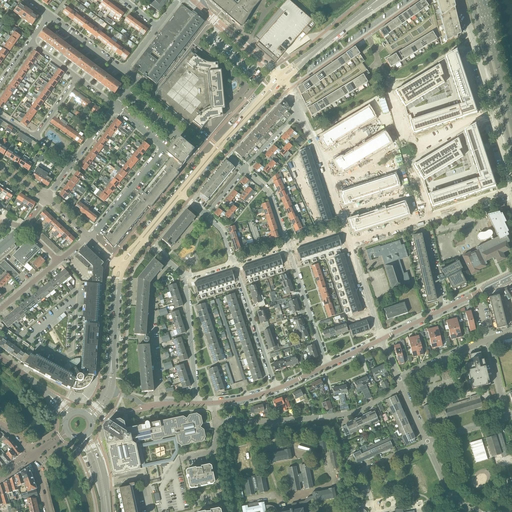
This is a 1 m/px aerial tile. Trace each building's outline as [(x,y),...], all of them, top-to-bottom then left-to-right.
[(0,0),(0,2),(5,6),(8,9),(10,7),(2,0),(0,0)] [(104,0),(100,5),(103,7),(101,9),(103,11),(105,9),(110,3),(105,0),(104,0)] [(149,0),(147,2),(150,5),(159,12),(168,0),(149,0)] [(208,0),(210,1),(211,0),(211,1),(216,6),(216,5),(217,6),(221,11),(222,10),(226,16),(227,15),(230,19),(231,19),(232,21),(231,22),(234,24),(235,23),(239,27),(240,26),(249,11),(251,9),(252,9),(253,7),(256,3),(256,4),(258,1),(258,0),(208,0)] [(278,10),(254,38),(256,40),(258,42),(258,43),(262,47),(278,60),(282,55),(285,52),(302,32),(306,36),(307,35),(308,33),(316,24),(288,0),(286,0),(279,9),(278,10)] [(423,0),(419,3),(420,4),(424,10),(428,7),(424,1),(423,0)] [(430,0),(431,0),(432,0),(433,2),(438,1),(446,33),(439,36),(441,43),(441,45),(452,39),(457,38),(457,37),(460,35),(460,34),(460,33),(451,0),(430,0)] [(39,17),(28,9),(20,3),(14,12),(32,26),(39,17)] [(110,3),(105,9),(110,12),(114,6),(110,3)] [(419,3),(414,6),(415,7),(419,13),(424,10),(420,4),(419,3)] [(63,13),(68,16),(72,11),(67,7),(67,8),(64,5),(63,7),(65,9),(63,13)] [(191,12),(190,11),(186,8),(182,5),(133,67),(134,67),(137,70),(144,75),(142,76),(145,78),(148,81),(149,79),(155,84),(204,22),(201,20),(198,17),(199,16),(198,16),(193,11),(192,12),(191,12)] [(119,10),(114,6),(110,12),(115,16),(119,10)] [(410,9),(415,16),(419,13),(415,7),(414,6),(410,9)] [(68,16),(73,20),(77,14),(78,12),(74,9),(72,11),(68,16)] [(410,9),(406,12),(410,19),(415,16),(410,9)] [(119,10),(115,16),(120,19),(124,14),(119,10)] [(406,12),(401,15),(406,22),(410,19),(406,12)] [(73,20),(77,24),(82,18),(77,14),(73,20)] [(129,25),(134,19),(129,15),(125,21),(129,25)] [(401,15),(397,18),(402,25),(406,22),(401,15)] [(82,27),(86,21),(82,18),(77,24),(82,27)] [(397,18),(392,22),(397,28),(402,25),(397,18)] [(139,23),(134,19),(129,25),(134,28),(139,23)] [(82,27),(87,31),(91,25),(86,21),(82,27)] [(392,22),(388,25),(393,32),(397,28),(392,22)] [(143,26),(139,23),(134,28),(139,32),(143,26)] [(92,34),(96,29),(91,25),(87,31),(92,34)] [(388,25),(383,28),(388,35),(393,32),(388,25)] [(143,26),(139,32),(138,33),(140,35),(141,33),(144,35),(148,30),(143,26)] [(15,32),(11,37),(17,41),(21,36),(19,35),(21,32),(13,27),(11,30),(15,32)] [(382,29),(379,31),(380,32),(384,38),(388,35),(383,28),(382,29)] [(50,33),(45,29),(38,37),(51,47),(58,38),(53,34),(51,32),(50,33)] [(92,34),(97,38),(101,32),(96,29),(92,34)] [(101,41),(106,36),(101,32),(97,38),(101,41)] [(432,32),(427,35),(429,37),(432,43),(437,40),(433,34),(432,32)] [(427,35),(423,38),(424,40),(427,46),(432,43),(429,37),(427,35)] [(101,41),(106,45),(111,40),(106,36),(101,41)] [(14,46),(17,41),(11,37),(8,42),(14,46)] [(58,38),(51,47),(64,56),(70,48),(65,44),(64,41),(63,42),(58,38)] [(423,38),(418,41),(419,43),(423,49),(427,46),(424,40),(423,38)] [(111,40),(106,45),(111,49),(115,44),(111,40)] [(418,41),(414,44),(415,46),(418,51),(423,49),(419,43),(418,41)] [(14,46),(8,42),(4,47),(10,51),(14,46)] [(118,45),(115,44),(111,49),(116,53),(120,47),(122,44),(120,43),(118,45)] [(414,44),(409,46),(410,48),(414,54),(418,51),(415,46),(414,44)] [(409,46),(404,49),(406,51),(409,57),(414,54),(410,48),(409,46)] [(120,47),(116,53),(121,56),(125,51),(120,47)] [(70,48),(64,56),(76,66),(83,57),(78,53),(76,51),(75,51),(70,48)] [(355,48),(350,51),(355,58),(357,62),(360,60),(362,63),(364,62),(361,56),(359,54),(355,48)] [(3,49),(0,52),(0,53),(5,57),(9,53),(3,49)] [(404,49),(400,52),(401,54),(404,60),(409,57),(406,51),(404,49)] [(34,51),(31,56),(36,60),(40,62),(39,61),(43,57),(34,51)] [(130,54),(125,51),(121,56),(126,60),(130,54)] [(350,51),(346,54),(351,61),(355,58),(350,51)] [(202,129),(204,126),(206,124),(208,122),(211,120),(213,119),(216,117),(220,117),(223,117),(222,109),(225,108),(224,103),(223,93),(222,86),(221,72),(221,71),(218,71),(218,63),(215,63),(212,64),(209,63),(206,63),(204,62),(201,60),(199,59),(197,57),(195,55),(191,52),(157,93),(158,99),(164,104),(184,120),(199,132),(202,129)] [(400,52),(395,55),(396,57),(400,63),(404,60),(401,54),(400,52)] [(410,115),(408,116),(410,122),(413,133),(476,113),(472,103),(470,97),(469,97),(457,61),(456,57),(455,55),(456,55),(457,55),(456,52),(445,58),(446,60),(459,101),(463,99),(465,104),(468,103),(468,104),(413,122),(412,121),(413,121),(410,115)] [(346,54),(341,57),(346,64),(351,61),(346,54)] [(389,55),(384,58),(386,62),(387,63),(390,68),(395,65),(392,60),(391,58),(389,55)] [(395,55),(391,58),(392,60),(395,65),(397,68),(401,65),(400,63),(396,57),(395,55)] [(31,56),(27,61),(33,65),(34,66),(37,68),(38,66),(36,64),(35,64),(34,63),(36,60),(31,56)] [(91,63),(89,60),(88,61),(83,57),(76,66),(89,75),(96,67),(91,63)] [(341,57),(337,60),(342,67),(346,64),(341,57)] [(337,60),(332,63),(337,70),(342,67),(337,60)] [(27,61),(24,65),(29,69),(31,71),(33,68),(33,67),(34,66),(33,65),(27,61)] [(332,63),(328,67),(333,73),(337,70),(332,63)] [(24,65),(20,70),(26,74),(29,69),(24,65)] [(439,66),(396,92),(405,107),(444,83),(440,78),(443,76),(440,66),(439,66)] [(103,72),(102,70),(101,70),(96,67),(89,75),(102,85),(108,76),(103,72)] [(328,67),(324,70),(328,77),(333,73),(328,67)] [(55,69),(53,72),(55,74),(61,78),(63,75),(64,73),(59,69),(57,68),(56,70),(55,69)] [(20,70),(17,75),(23,79),(25,76),(27,77),(26,77),(29,79),(30,77),(27,75),(26,74),(20,70)] [(324,70),(319,73),(324,80),(328,77),(324,70)] [(319,73),(315,76),(320,83),(324,80),(319,73)] [(55,74),(52,79),(58,83),(61,78),(55,74)] [(17,75),(14,80),(24,87),(25,86),(22,84),(21,84),(20,83),(23,79),(17,75)] [(363,75),(358,78),(359,80),(363,86),(368,83),(364,77),(363,75)] [(108,76),(102,85),(115,94),(121,85),(116,82),(114,79),(113,80),(108,76)] [(314,76),(310,79),(311,80),(315,86),(320,83),(315,76),(314,76)] [(358,78),(353,81),(355,83),(358,89),(363,86),(359,80),(358,78)] [(52,79),(49,84),(54,88),(58,83),(52,79)] [(310,79),(306,82),(306,83),(311,89),(315,86),(311,80),(310,79)] [(14,80),(10,85),(16,89),(18,90),(20,87),(23,89),(24,87),(14,80)] [(353,81),(349,84),(350,86),(354,91),(358,89),(355,83),(353,81)] [(44,86),(43,88),(45,89),(51,93),(52,90),(54,88),(49,84),(48,84),(45,82),(43,85),(44,86)] [(306,82),(301,85),(302,86),(306,92),(311,89),(306,83),(306,82)] [(349,84),(344,87),(346,89),(349,94),(354,91),(350,86),(349,84)] [(7,90),(17,97),(18,95),(15,94),(18,90),(16,89),(10,85),(7,90)] [(301,85),(297,88),(298,89),(299,91),(303,100),(308,97),(306,93),(306,92),(302,86),(301,85)] [(42,87),(39,91),(39,92),(42,94),(47,97),(51,93),(45,89),(43,88),(42,87)] [(344,87),(340,89),(341,92),(344,97),(349,94),(346,89),(344,87)] [(340,89),(335,92),(336,94),(340,100),(344,97),(341,92),(340,89)] [(7,90),(3,95),(9,99),(11,95),(13,96),(12,97),(16,99),(17,97),(7,90)] [(75,100),(79,95),(77,94),(76,93),(77,93),(73,90),(69,96),(75,100)] [(31,91),(30,93),(44,102),(47,97),(42,94),(39,92),(39,93),(38,93),(37,94),(37,95),(32,92),(31,91)] [(335,92),(330,95),(332,97),(335,103),(340,100),(336,94),(335,92)] [(30,93),(29,95),(32,97),(35,99),(37,100),(35,103),(40,107),(44,102),(30,93)] [(81,104),(85,99),(83,98),(82,98),(83,97),(79,94),(79,95),(75,100),(81,104)] [(3,95),(0,99),(0,100),(5,104),(10,107),(11,105),(8,103),(9,102),(7,101),(9,99),(3,95)] [(330,95),(326,98),(327,100),(330,105),(335,103),(332,97),(330,95)] [(326,98),(321,101),(323,103),(326,108),(330,105),(327,100),(326,98)] [(87,109),(91,103),(89,102),(89,103),(88,102),(89,101),(85,99),(81,104),(87,109)] [(283,101),(235,152),(238,155),(237,156),(242,161),(243,160),(246,163),(291,116),(288,113),(289,112),(288,111),(291,109),(288,104),(287,104),(283,101)] [(321,101),(317,103),(318,106),(321,111),(326,108),(323,103),(321,101)] [(30,106),(29,107),(31,108),(37,112),(40,107),(35,103),(32,107),(30,106)] [(93,113),(97,108),(95,107),(94,106),(95,105),(91,103),(87,109),(93,113)] [(311,103),(306,106),(311,117),(317,114),(313,108),(314,108),(312,106),(311,103)] [(317,103),(312,106),(314,108),(313,108),(317,114),(321,111),(318,106),(317,103)] [(97,107),(97,108),(93,113),(100,117),(104,112),(103,111),(103,112),(101,111),(100,111),(101,110),(97,107)] [(31,108),(28,113),(33,117),(37,112),(31,108)] [(368,108),(321,137),(323,139),(322,140),(326,148),(333,144),(332,143),(374,118),(373,115),(370,111),(368,108)] [(20,112),(19,114),(20,115),(22,117),(24,118),(30,122),(33,117),(28,113),(26,115),(24,114),(23,115),(20,112)] [(54,124),(53,124),(57,127),(61,121),(54,117),(50,123),(51,122),(52,123),(53,123),(54,124)] [(24,118),(20,123),(26,127),(30,122),(24,118)] [(61,121),(57,127),(59,128),(59,127),(60,128),(59,129),(63,131),(67,125),(68,124),(62,119),(61,121)] [(118,128),(119,129),(122,131),(126,134),(128,132),(121,127),(123,125),(116,119),(112,124),(118,128)] [(112,124),(109,129),(114,133),(117,129),(118,131),(121,133),(122,131),(119,129),(118,128),(112,124)] [(13,129),(13,128),(9,125),(7,128),(6,129),(5,130),(10,133),(11,132),(13,129)] [(73,130),(67,125),(63,131),(65,132),(66,132),(65,133),(69,136),(69,135),(73,130)] [(431,195),(428,195),(432,207),(474,193),(494,187),(491,176),(491,177),(489,170),(488,171),(476,135),(475,132),(475,131),(474,129),(475,129),(474,126),(464,132),(465,134),(465,135),(478,174),(482,173),(483,178),(486,177),(487,178),(431,196),(431,195)] [(286,133),(289,136),(293,133),(296,135),(297,134),(294,131),(294,132),(290,128),(290,129),(286,133)] [(109,129),(105,134),(111,138),(112,139),(113,138),(111,137),(114,133),(109,129)] [(75,139),(79,134),(73,130),(69,135),(71,136),(72,136),(71,137),(75,140),(75,139)] [(287,139),(289,136),(286,133),(285,133),(286,133),(282,138),(281,138),(284,141),(285,143),(288,141),(287,139)] [(79,134),(75,139),(77,140),(78,141),(77,142),(81,144),(85,139),(79,134)] [(111,138),(105,134),(101,138),(107,143),(110,139),(111,140),(112,139),(111,138)] [(341,158),(335,162),(340,170),(341,169),(343,172),(390,144),(388,141),(386,137),(384,134),(342,160),(341,158)] [(104,146),(107,143),(101,138),(98,143),(103,147),(105,148),(106,147),(104,146)] [(105,236),(103,238),(112,248),(114,247),(115,248),(189,157),(191,154),(194,151),(178,138),(177,140),(166,153),(170,157),(105,236)] [(458,140),(414,166),(423,181),(424,180),(425,180),(426,179),(463,157),(462,156),(459,151),(461,150),(458,140)] [(290,143),(288,141),(285,143),(287,145),(284,148),(288,151),(292,146),(289,143),(290,143)] [(146,151),(150,147),(144,142),(141,146),(140,144),(139,146),(140,147),(146,151)] [(98,143),(94,148),(100,152),(103,148),(104,150),(105,148),(103,147),(98,143)] [(12,144),(5,156),(7,157),(8,158),(9,158),(13,152),(11,150),(14,145),(12,144)] [(269,150),(273,154),(275,151),(277,152),(279,150),(277,149),(274,145),(274,146),(270,150),(269,150)] [(137,151),(142,156),(146,151),(140,147),(139,146),(138,146),(140,148),(137,151)] [(13,152),(9,158),(11,159),(11,160),(12,161),(13,161),(17,154),(19,151),(17,149),(18,148),(16,147),(13,152)] [(97,155),(100,152),(94,148),(91,152),(96,157),(98,158),(99,157),(97,155)] [(288,151),(284,148),(282,151),(281,151),(279,150),(277,152),(279,154),(280,153),(283,156),(288,151)] [(264,155),(268,158),(268,159),(269,160),(271,158),(270,156),(273,154),(269,150),(270,151),(265,155),(264,155)] [(309,150),(299,153),(301,158),(311,155),(309,150)] [(17,154),(13,161),(14,161),(14,162),(15,162),(16,162),(18,164),(25,152),(23,151),(20,156),(17,154)] [(131,155),(133,156),(138,160),(142,156),(137,151),(134,155),(132,153),(131,155)] [(91,152),(87,157),(93,161),(95,158),(97,159),(98,158),(96,157),(91,152)] [(24,155),(19,164),(21,166),(22,167),(23,167),(24,167),(28,161),(29,158),(24,155)] [(134,165),(138,160),(133,156),(131,155),(130,156),(132,157),(129,160),(134,165)] [(90,165),(93,161),(87,157),(83,162),(89,166),(91,167),(91,166),(90,165)] [(28,161),(24,167),(25,168),(25,169),(26,169),(29,171),(33,164),(34,165),(37,160),(34,158),(31,163),(28,161)] [(268,165),(271,168),(276,164),(273,160),(271,158),(269,160),(271,162),(268,165)] [(124,164),(125,165),(131,170),(134,165),(129,160),(126,164),(125,163),(124,164)] [(226,160),(226,161),(223,164),(200,193),(201,193),(199,196),(207,202),(209,199),(208,199),(234,167),(226,160)] [(83,162),(80,167),(85,171),(88,168),(89,169),(91,167),(89,166),(83,162)] [(253,167),(253,168),(256,171),(259,168),(261,169),(263,167),(261,166),(257,163),(258,163),(257,164),(253,168),(253,167)] [(127,174),(131,170),(125,165),(124,164),(123,165),(124,166),(122,170),(127,174)] [(36,172),(32,178),(34,179),(34,178),(37,180),(44,169),(38,165),(35,171),(36,172)] [(271,168),(268,165),(267,165),(268,165),(265,169),(263,167),(261,169),(263,171),(263,170),(267,173),(271,168)] [(114,171),(123,179),(127,174),(122,170),(119,168),(116,171),(115,169),(114,171)] [(37,180),(37,181),(39,182),(39,181),(42,183),(49,173),(50,172),(44,169),(37,180)] [(235,175),(237,172),(235,170),(233,173),(234,174),(211,201),(208,204),(210,205),(213,203),(235,175)] [(114,179),(119,183),(123,179),(114,171),(112,172),(115,174),(112,177),(114,179)] [(86,181),(87,179),(77,172),(74,176),(79,181),(82,177),(86,181)] [(49,173),(42,183),(48,187),(52,180),(48,178),(51,174),(49,173)] [(273,178),(274,182),(273,182),(276,188),(282,185),(284,184),(282,178),(280,179),(277,173),(277,174),(273,178)] [(70,181),(76,185),(77,187),(80,189),(81,187),(79,185),(81,182),(79,181),(74,176),(70,181)] [(343,196),(341,196),(344,205),(352,203),(351,201),(398,186),(397,183),(396,179),(395,179),(394,176),(342,193),(343,196)] [(240,182),(244,185),(244,186),(245,187),(247,185),(248,185),(250,182),(245,177),(244,177),(245,178),(241,182),(240,182)] [(110,180),(107,179),(106,180),(116,188),(119,183),(114,179),(112,182),(110,180)] [(104,187),(106,188),(112,192),(116,188),(106,180),(105,182),(107,184),(104,187)] [(70,181),(66,186),(72,190),(76,185),(70,181)] [(244,192),(250,197),(252,199),(256,194),(254,192),(248,187),(249,186),(248,185),(247,185),(245,187),(247,189),(244,192)] [(282,185),(276,188),(278,193),(285,190),(282,185)] [(67,193),(70,196),(73,198),(76,200),(77,199),(70,193),(72,190),(66,186),(63,191),(67,193)] [(5,188),(0,196),(0,197),(1,199),(4,195),(6,196),(10,190),(5,188)] [(101,191),(103,193),(108,197),(112,192),(106,188),(104,192),(102,190),(101,191)] [(14,193),(10,190),(6,196),(9,198),(7,202),(8,203),(10,199),(11,199),(14,193)] [(229,195),(233,199),(235,201),(238,197),(237,197),(240,195),(238,193),(237,193),(234,190),(233,190),(234,191),(230,196),(229,195)] [(285,190),(278,193),(281,199),(287,196),(286,193),(288,193),(288,192),(287,190),(285,191),(285,190)] [(69,198),(70,196),(67,193),(63,191),(59,195),(65,200),(67,196),(69,198)] [(104,202),(108,197),(103,193),(101,191),(100,193),(102,194),(99,197),(104,202)] [(240,195),(237,197),(238,197),(239,198),(240,198),(245,202),(250,197),(244,192),(241,196),(240,195)] [(26,197),(20,193),(14,204),(16,206),(17,203),(21,205),(26,197)] [(225,200),(225,201),(229,204),(230,205),(233,203),(233,204),(235,201),(233,199),(229,195),(229,196),(225,201),(225,200)] [(287,196),(281,199),(283,204),(290,201),(292,201),(293,200),(292,198),(291,198),(289,199),(287,196)] [(26,207),(27,206),(31,200),(26,197),(21,205),(18,209),(20,211),(23,205),(26,207)] [(36,203),(31,200),(27,206),(32,209),(36,203)] [(80,211),(84,206),(85,204),(87,201),(86,200),(84,202),(83,202),(81,204),(79,202),(75,207),(80,211)] [(290,201),(283,204),(286,210),(292,207),(290,201)] [(258,210),(258,212),(270,208),(268,202),(262,205),(263,209),(262,209),(258,210)] [(229,210),(233,213),(237,208),(233,205),(234,205),(233,204),(233,203),(230,205),(232,207),(229,210)] [(292,207),(286,210),(288,215),(296,211),(299,210),(297,205),(292,207)] [(357,218),(349,221),(352,230),(354,229),(355,232),(407,215),(406,212),(405,207),(404,205),(357,220),(357,218)] [(85,215),(89,210),(84,206),(80,211),(85,215)] [(214,214),(218,217),(220,214),(222,215),(224,213),(222,211),(222,212),(220,210),(218,208),(218,209),(219,209),(215,214),(214,214)] [(85,215),(89,218),(93,213),(89,210),(85,215)] [(186,210),(183,214),(184,215),(166,237),(165,236),(162,240),(171,247),(195,217),(186,210)] [(224,213),(222,215),(224,217),(225,216),(228,219),(230,220),(235,215),(233,213),(229,210),(229,211),(226,214),(224,213)] [(40,216),(45,220),(49,215),(45,211),(40,216)] [(95,211),(93,213),(89,218),(94,222),(100,214),(97,211),(96,212),(95,211)] [(296,211),(288,215),(291,221),(299,217),(297,213),(296,211)] [(475,253),(475,252),(475,253),(473,254),(472,253),(472,254),(470,255),(469,253),(469,254),(467,255),(467,254),(467,255),(465,256),(464,256),(465,256),(463,257),(462,257),(464,260),(464,261),(465,263),(469,270),(468,270),(469,270),(470,272),(469,272),(470,272),(472,276),(472,275),(474,274),(474,275),(474,274),(476,273),(476,274),(477,273),(476,273),(479,272),(478,271),(480,270),(481,270),(480,269),(483,268),(483,269),(483,268),(485,267),(484,266),(487,264),(485,262),(486,262),(485,262),(487,261),(488,261),(488,260),(490,259),(490,260),(490,259),(492,258),(492,259),(493,258),(494,261),(496,260),(498,263),(505,259),(502,254),(509,250),(506,244),(509,242),(506,236),(508,236),(506,233),(508,232),(503,223),(505,222),(501,214),(499,215),(498,212),(486,216),(497,237),(493,240),(491,237),(492,235),(492,234),(492,233),(491,232),(490,231),(489,231),(487,231),(486,232),(485,232),(484,233),(483,233),(482,233),(481,233),(480,233),(479,234),(478,235),(477,236),(477,237),(477,238),(477,240),(478,240),(479,241),(481,241),(482,241),(483,241),(484,241),(485,241),(486,240),(488,239),(489,239),(490,238),(491,241),(480,246),(476,249),(477,251),(475,253)] [(265,222),(267,222),(274,220),(272,214),(266,216),(267,219),(264,220),(264,221),(261,222),(262,224),(265,222)] [(54,219),(49,215),(45,220),(47,222),(43,227),(45,228),(54,219)] [(330,215),(321,218),(322,223),(332,220),(330,215)] [(299,217),(291,221),(293,226),(301,222),(300,220),(301,220),(299,217)] [(50,225),(53,228),(58,223),(54,219),(45,228),(46,229),(50,225)] [(301,222),(293,226),(296,232),(306,227),(304,223),(305,223),(304,221),(301,222)] [(50,239),(53,236),(62,227),(58,223),(53,228),(56,231),(55,233),(54,232),(49,238),(50,240),(50,239)] [(268,232),(265,233),(266,235),(278,231),(276,225),(269,227),(270,230),(268,231),(268,232)] [(234,226),(228,228),(230,234),(241,230),(241,228),(236,230),(234,226)] [(58,233),(62,236),(67,231),(62,227),(53,236),(55,238),(57,235),(58,233)] [(241,230),(230,234),(231,240),(238,238),(241,237),(239,233),(242,232),(241,230)] [(0,261),(13,251),(16,247),(14,245),(21,239),(14,231),(0,243),(0,261)] [(62,245),(71,235),(67,231),(62,236),(65,239),(64,241),(63,240),(59,245),(60,246),(62,244),(62,245)] [(273,239),(280,237),(278,231),(266,235),(267,237),(269,236),(270,241),(274,240),(273,239)] [(76,239),(71,235),(62,245),(64,246),(66,243),(67,241),(71,244),(76,239)] [(436,301),(421,235),(412,237),(427,303),(436,301)] [(338,236),(333,238),(336,248),(341,246),(338,236)] [(24,266),(41,249),(30,239),(13,256),(24,266)] [(245,242),(233,245),(235,251),(242,249),(241,246),(247,244),(246,241),(245,242)] [(380,246),(366,250),(369,261),(372,261),(372,260),(371,258),(371,257),(372,254),(375,255),(375,258),(377,258),(382,256),(385,265),(384,265),(384,267),(392,290),(394,289),(394,290),(396,289),(396,290),(401,288),(400,288),(403,287),(402,287),(411,284),(407,272),(404,273),(399,260),(408,257),(404,245),(401,246),(399,241),(380,247),(380,246)] [(80,252),(79,251),(74,256),(88,269),(87,271),(93,271),(92,282),(102,283),(103,268),(101,266),(104,263),(86,246),(80,252)] [(301,248),(296,250),(300,260),(304,258),(301,248)] [(343,254),(333,257),(335,262),(345,259),(343,254)] [(280,255),(275,257),(278,267),(283,265),(280,258),(280,255)] [(40,257),(31,267),(32,268),(35,271),(38,269),(45,261),(40,257)] [(138,285),(136,302),(134,335),(146,336),(146,330),(145,329),(148,287),(149,287),(150,285),(149,285),(163,267),(154,259),(152,262),(153,263),(152,265),(140,278),(139,277),(138,279),(138,280),(138,282),(138,283),(137,285),(138,285)] [(0,265),(6,272),(12,277),(14,279),(19,275),(4,261),(0,264),(0,265)] [(466,284),(460,272),(459,270),(462,269),(458,262),(440,271),(441,275),(437,277),(440,282),(447,278),(453,290),(466,284)] [(313,272),(320,270),(318,264),(311,266),(313,272)] [(247,266),(242,267),(243,270),(245,277),(250,276),(247,266)] [(65,270),(61,273),(66,280),(71,276),(65,270)] [(232,271),(227,272),(230,282),(235,281),(232,271)] [(12,277),(6,272),(0,278),(0,287),(1,288),(12,277)] [(61,273),(57,277),(62,283),(66,280),(61,273)] [(282,280),(280,281),(280,283),(281,283),(290,280),(288,274),(281,276),(282,280)] [(315,278),(317,284),(324,281),(322,277),(324,277),(324,275),(322,276),(315,278)] [(57,277),(53,280),(58,287),(62,283),(57,277)] [(53,280),(48,283),(54,290),(58,287),(53,280)] [(290,280),(281,283),(282,289),(291,286),(290,280)] [(199,281),(194,283),(195,286),(197,293),(202,291),(199,281)] [(48,283),(44,287),(50,294),(54,290),(48,283)] [(29,359),(25,364),(28,365),(29,366),(29,367),(28,368),(29,368),(31,369),(70,390),(71,388),(73,389),(75,389),(77,390),(78,390),(80,390),(82,389),(84,389),(86,388),(87,387),(89,386),(90,384),(91,383),(92,381),(93,380),(93,378),(93,376),(94,375),(94,372),(95,372),(96,372),(96,367),(96,366),(95,366),(95,360),(96,360),(97,360),(97,359),(97,354),(95,354),(96,347),(97,347),(98,347),(98,342),(98,341),(96,341),(97,334),(98,335),(99,334),(99,329),(96,328),(96,325),(95,325),(95,323),(97,323),(100,285),(87,284),(87,287),(85,287),(84,293),(86,293),(86,300),(84,300),(84,306),(85,306),(85,312),(83,312),(83,318),(85,318),(84,322),(85,322),(85,324),(84,324),(83,340),(81,370),(83,370),(83,374),(85,375),(85,376),(84,377),(82,375),(81,375),(81,373),(80,370),(80,358),(78,358),(76,358),(76,359),(74,359),(72,360),(69,362),(67,363),(66,364),(64,366),(63,368),(72,372),(71,374),(64,370),(38,356),(36,359),(33,357),(31,356),(32,355),(31,354),(30,357),(29,358),(30,358),(29,359)] [(176,284),(168,286),(170,292),(178,289),(177,288),(178,288),(177,285),(176,286),(176,284)] [(256,284),(249,287),(251,293),(260,290),(259,287),(257,288),(256,284)] [(328,289),(328,288),(331,287),(330,285),(327,286),(325,287),(319,289),(320,295),(327,293),(326,290),(328,289)] [(291,286),(282,289),(283,292),(286,291),(287,294),(293,292),(291,286)] [(44,287),(40,290),(46,297),(50,294),(44,287)] [(40,290),(36,294),(41,301),(46,297),(40,290)] [(260,290),(251,293),(253,298),(260,296),(259,293),(261,292),(260,290)] [(328,296),(327,293),(320,295),(322,301),(329,298),(331,298),(330,296),(330,295),(328,296)] [(36,294),(32,297),(37,304),(41,301),(36,294)] [(234,294),(233,294),(226,296),(227,302),(236,299),(234,294)] [(260,296),(253,298),(254,304),(258,303),(259,307),(265,305),(264,301),(262,295),(260,296)] [(496,329),(506,327),(498,296),(489,298),(496,329)] [(36,305),(37,304),(32,297),(27,301),(33,307),(36,305)] [(329,298),(322,301),(324,306),(331,304),(330,301),(333,300),(333,299),(331,300),(331,298),(329,298)] [(236,299),(227,302),(229,308),(238,305),(236,299)] [(296,299),(289,302),(291,307),(298,305),(296,299)] [(181,300),(173,303),(175,309),(183,306),(182,304),(183,304),(182,302),(181,300)] [(27,301),(23,304),(29,311),(33,307),(27,301)] [(407,313),(404,302),(384,309),(387,320),(407,313)] [(196,306),(198,312),(206,309),(204,303),(196,306)] [(23,304),(19,307),(25,314),(29,311),(23,304)] [(238,305),(229,308),(231,314),(240,311),(238,305)] [(291,307),(288,308),(289,311),(292,310),(293,313),(300,311),(298,305),(291,307)] [(15,311),(21,318),(22,320),(26,316),(25,314),(19,307),(15,311)] [(361,307),(351,310),(352,315),(362,312),(361,307)] [(208,315),(206,309),(198,312),(199,318),(208,315)] [(335,309),(333,310),(326,312),(328,318),(335,316),(333,311),(335,310),(335,309)] [(257,312),(259,318),(266,316),(268,315),(267,312),(265,313),(264,310),(257,312)] [(11,314),(16,321),(18,323),(22,320),(21,318),(15,311),(11,314)] [(178,311),(170,313),(172,319),(180,316),(180,315),(179,312),(179,313),(178,311)] [(240,311),(231,314),(233,319),(242,316),(240,311)] [(12,324),(16,321),(11,314),(7,318),(12,324)] [(210,320),(208,315),(199,318),(201,323),(210,320)] [(242,316),(233,319),(235,325),(244,322),(242,316)] [(268,322),(266,316),(259,318),(261,324),(268,322)] [(300,316),(293,319),(294,322),(296,321),(297,324),(294,325),(295,328),(298,327),(304,325),(302,319),(301,319),(300,316)] [(8,328),(12,324),(7,318),(2,321),(8,328)] [(212,326),(210,320),(201,323),(203,329),(212,326)] [(346,325),(343,325),(341,321),(338,322),(340,327),(342,334),(348,332),(346,325)] [(366,321),(361,322),(365,332),(369,331),(366,321)] [(244,322),(235,325),(237,331),(245,328),(244,322)] [(298,327),(295,328),(297,334),(298,334),(298,333),(299,333),(306,331),(304,325),(298,327)] [(353,325),(349,327),(352,336),(357,335),(353,325)] [(214,332),(212,326),(203,329),(205,335),(214,332)] [(184,327),(176,330),(178,335),(186,333),(185,331),(185,329),(184,329),(184,327)] [(336,336),(342,334),(340,327),(334,328),(336,336)] [(245,328),(237,331),(238,336),(247,333),(245,328)] [(334,328),(328,330),(330,337),(336,336),(334,328)] [(270,329),(263,331),(265,337),(272,335),(270,329)] [(299,333),(298,333),(298,334),(299,339),(301,338),(301,339),(308,337),(306,331),(299,333)] [(216,338),(214,332),(205,335),(207,340),(216,338)] [(247,333),(238,336),(240,342),(249,339),(247,333)] [(272,335),(265,337),(267,343),(274,341),(276,340),(274,334),(272,335)] [(440,337),(435,338),(435,340),(437,347),(442,346),(441,342),(444,341),(443,336),(440,337)] [(0,346),(3,348),(8,341),(9,339),(7,338),(7,339),(7,338),(6,340),(4,338),(0,343),(0,346)] [(137,346),(142,393),(154,391),(153,385),(152,385),(149,351),(150,351),(149,342),(149,341),(149,340),(149,339),(148,338),(147,338),(146,338),(145,338),(144,339),(144,340),(143,340),(144,346),(137,346)] [(209,346),(217,343),(216,338),(207,340),(209,346)] [(249,339),(240,342),(242,348),(251,345),(249,339)] [(12,344),(8,341),(3,348),(7,352),(12,344)] [(269,349),(273,348),(274,352),(280,350),(278,344),(275,345),(274,341),(267,343),(269,349)] [(217,343),(209,346),(211,352),(219,349),(217,343)] [(7,352),(12,355),(17,348),(12,344),(7,352)] [(251,345),(242,348),(244,353),(253,350),(251,345)] [(421,345),(416,347),(418,356),(423,355),(423,354),(424,354),(425,350),(424,346),(421,346),(421,345)] [(12,355),(16,358),(21,351),(17,348),(12,355)] [(213,357),(221,355),(219,349),(211,352),(213,357)] [(253,350),(244,353),(246,359),(255,356),(253,350)] [(16,358),(20,361),(25,354),(21,351),(16,358)] [(315,351),(309,353),(311,359),(317,356),(315,351)] [(483,359),(482,360),(480,352),(476,353),(476,354),(474,354),(468,355),(470,363),(465,364),(472,389),(488,385),(488,382),(489,382),(488,377),(487,377),(486,375),(487,374),(483,359)] [(402,354),(396,355),(399,365),(404,364),(404,363),(405,356),(404,353),(402,354)] [(20,361),(24,364),(25,364),(30,357),(25,354),(20,361)] [(186,354),(178,356),(180,362),(188,360),(187,358),(188,358),(187,355),(186,356),(186,354)] [(295,356),(293,357),(292,354),(289,355),(289,356),(292,365),(298,363),(295,356)] [(222,358),(221,355),(213,357),(214,363),(223,360),(222,358)] [(255,356),(246,359),(248,365),(256,362),(255,356)] [(292,365),(289,356),(283,358),(284,360),(286,367),(292,365)] [(284,360),(278,362),(280,369),(286,367),(284,360)] [(256,362),(248,365),(250,370),(258,367),(256,362)] [(177,372),(185,370),(184,368),(185,368),(184,366),(183,364),(175,367),(177,372)] [(380,375),(384,373),(386,378),(389,376),(387,371),(386,372),(383,365),(377,368),(380,375)] [(210,375),(218,373),(216,367),(208,370),(210,375)] [(258,367),(250,370),(251,376),(260,373),(258,367)] [(377,377),(380,375),(377,368),(371,370),(376,381),(378,380),(377,377)] [(179,378),(187,375),(186,373),(186,372),(186,370),(185,370),(177,372),(179,378)] [(220,378),(218,373),(210,375),(212,381),(220,378)] [(260,373),(251,376),(253,382),(254,382),(262,379),(260,373)] [(181,383),(188,381),(188,380),(189,380),(188,378),(187,375),(179,378),(181,383)] [(367,377),(360,380),(369,399),(371,398),(366,385),(369,383),(367,377)] [(222,384),(220,378),(212,381),(214,387),(222,384)] [(312,387),(309,389),(311,392),(319,388),(323,395),(326,393),(325,391),(328,389),(327,386),(323,387),(323,386),(320,380),(311,385),(312,387)] [(360,380),(354,383),(356,388),(355,389),(357,393),(362,391),(366,400),(369,399),(360,380)] [(189,382),(188,381),(181,383),(183,389),(190,386),(190,385),(190,384),(190,382),(189,382)] [(224,390),(222,384),(214,387),(216,393),(224,390)] [(347,404),(346,404),(344,395),(348,394),(346,385),(339,387),(342,397),(345,410),(349,409),(347,404)] [(339,387),(332,388),(334,397),(338,396),(339,398),(342,397),(339,387)] [(300,390),(292,394),(296,403),(300,401),(304,400),(305,402),(308,401),(305,394),(303,395),(300,390)] [(389,407),(400,402),(399,400),(398,400),(396,396),(396,395),(386,400),(389,407)] [(435,419),(442,417),(443,420),(447,419),(447,417),(455,414),(455,415),(456,415),(456,414),(464,412),(465,412),(473,409),(474,409),(473,409),(482,406),(482,407),(479,395),(470,397),(470,399),(453,404),(452,403),(443,405),(443,407),(432,410),(431,404),(423,407),(424,407),(426,415),(426,416),(427,416),(429,424),(429,425),(436,422),(435,419)] [(274,405),(273,405),(274,410),(282,407),(284,411),(287,410),(284,404),(282,398),(273,401),(274,404),(273,404),(274,405)] [(389,407),(393,415),(402,410),(400,405),(401,405),(400,402),(389,407)] [(259,413),(259,412),(264,411),(265,416),(271,415),(268,404),(264,405),(264,407),(263,407),(262,404),(253,407),(253,408),(250,408),(250,413),(253,413),(255,413),(256,413),(256,414),(259,413)] [(402,410),(393,415),(396,422),(407,417),(405,414),(404,414),(402,410)] [(379,421),(377,417),(380,416),(378,411),(375,413),(374,411),(374,412),(370,413),(369,412),(367,413),(371,424),(379,421),(379,422),(379,421)] [(364,427),(371,424),(367,413),(364,415),(365,416),(360,418),(364,427)] [(105,425),(103,427),(105,437),(112,469),(114,475),(114,474),(141,469),(141,468),(136,448),(136,445),(139,447),(141,443),(138,441),(141,440),(152,438),(152,440),(154,441),(161,440),(162,439),(162,438),(174,436),(176,435),(177,438),(178,443),(182,446),(189,444),(191,441),(195,443),(202,442),(202,441),(205,438),(203,431),(203,430),(199,428),(202,424),(200,417),(197,415),(196,414),(195,415),(189,416),(183,417),(149,425),(149,424),(148,423),(147,423),(146,423),(146,424),(146,425),(128,429),(125,430),(124,423),(120,420),(106,423),(105,425)] [(396,422),(399,429),(409,424),(407,420),(408,419),(407,417),(396,422)] [(364,427),(360,418),(356,420),(355,419),(352,420),(357,431),(364,427)] [(350,434),(357,431),(352,420),(350,421),(350,422),(346,424),(346,425),(342,427),(342,426),(346,436),(350,434)] [(409,424),(399,429),(400,431),(398,432),(399,434),(401,433),(402,436),(413,431),(412,428),(410,429),(409,424)] [(511,444),(506,447),(504,441),(501,441),(499,432),(501,431),(500,428),(493,430),(495,435),(486,438),(487,440),(486,440),(486,441),(487,441),(487,443),(487,444),(488,444),(488,446),(488,447),(489,449),(490,452),(489,452),(490,452),(491,455),(490,455),(491,455),(492,457),(501,454),(502,458),(508,456),(506,449),(511,447),(511,444)] [(413,431),(402,436),(407,446),(406,446),(416,442),(415,442),(414,439),(415,438),(413,434),(414,433),(413,431)] [(4,440),(8,444),(17,456),(21,453),(12,441),(5,435),(2,438),(0,439),(0,440),(2,442),(4,440)] [(388,438),(381,441),(386,452),(389,451),(388,450),(393,448),(388,438)] [(1,449),(9,460),(11,462),(17,456),(8,444),(4,440),(2,442),(5,446),(1,449)] [(476,463),(487,460),(481,440),(470,443),(476,463)] [(374,444),(378,454),(383,452),(384,453),(386,452),(381,441),(374,444)] [(374,444),(367,448),(372,458),(375,457),(374,456),(378,454),(374,444)] [(360,451),(364,460),(369,458),(369,460),(372,458),(367,448),(366,445),(359,448),(360,451)] [(7,465),(11,462),(9,460),(1,449),(0,450),(0,456),(0,457),(7,465)] [(292,459),(290,449),(285,451),(274,453),(273,453),(268,454),(270,464),(275,463),(275,462),(286,460),(287,460),(292,459)] [(360,462),(364,460),(360,451),(353,454),(352,454),(357,465),(360,464),(360,462)] [(305,489),(313,488),(308,464),(300,466),(302,474),(297,475),(296,467),(288,468),(292,492),(300,490),(299,483),(303,482),(305,489)] [(214,482),(212,473),(211,465),(201,467),(201,469),(198,469),(197,471),(196,468),(186,470),(190,487),(191,489),(213,484),(214,482)] [(28,468),(21,472),(25,483),(28,492),(37,489),(33,478),(29,467),(28,468)] [(18,487),(25,483),(21,472),(15,477),(18,487)] [(268,492),(264,475),(257,477),(257,476),(251,477),(251,478),(244,480),(247,496),(255,494),(254,492),(260,490),(260,493),(268,492)] [(15,477),(9,480),(11,487),(12,492),(13,492),(18,490),(18,487),(15,477)] [(4,484),(7,495),(9,500),(10,500),(10,501),(12,501),(10,493),(13,492),(12,492),(11,487),(9,480),(4,484)] [(130,486),(119,489),(123,511),(135,511),(134,507),(134,506),(133,502),(133,501),(132,497),(132,496),(131,492),(131,491),(130,487),(134,486),(134,485),(135,485),(135,484),(134,484),(134,483),(133,483),(129,484),(130,486)] [(317,511),(317,510),(308,511),(306,511),(306,508),(306,506),(306,505),(306,504),(307,503),(307,502),(308,502),(308,501),(309,501),(309,500),(310,500),(311,500),(312,499),(313,499),(314,503),(320,502),(319,501),(330,499),(330,500),(336,498),(334,489),(328,490),(329,490),(318,492),(312,493),(313,496),(310,497),(309,497),(308,498),(307,498),(306,499),(306,500),(305,500),(305,501),(304,502),(304,503),(303,503),(303,504),(292,507),(293,511),(289,511),(288,507),(276,510),(275,509),(275,508),(274,508),(273,507),(272,507),(271,506),(270,506),(269,506),(268,506),(267,506),(266,506),(265,506),(264,503),(259,504),(259,502),(247,505),(247,506),(242,507),(242,511),(265,511),(265,509),(266,509),(267,509),(268,508),(268,509),(269,509),(270,509),(271,509),(272,510),(273,510),(273,511),(274,511),(317,511)] [(9,500),(7,495),(1,496),(3,506),(10,504),(9,500)]
